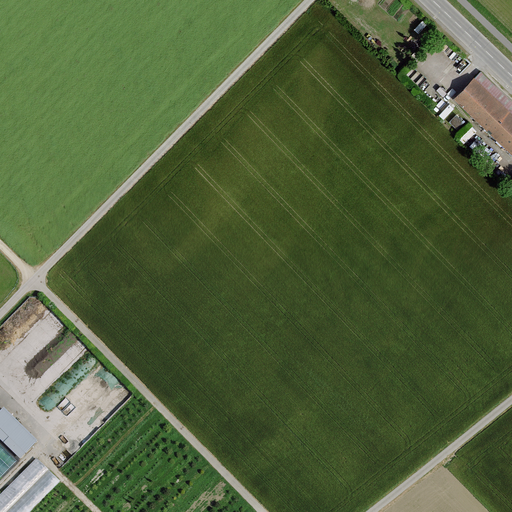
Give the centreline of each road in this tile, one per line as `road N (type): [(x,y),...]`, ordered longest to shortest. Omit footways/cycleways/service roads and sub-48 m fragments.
road 1 (track): [(0,315),(310,0)]
road 2 (track): [(263,511),(0,243)]
road 3 (track): [(372,511),(511,399)]
road 4 (track): [(0,486),(47,440),(0,392)]
